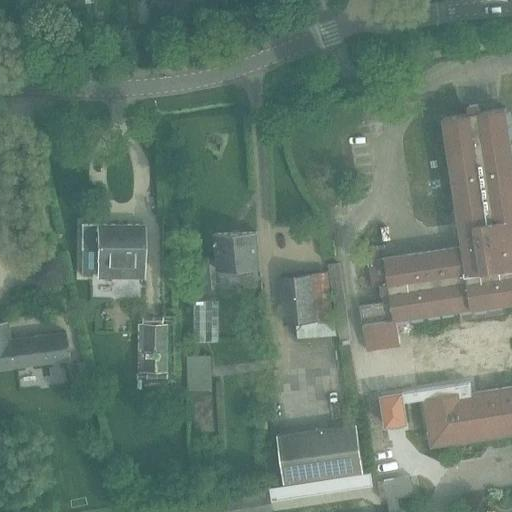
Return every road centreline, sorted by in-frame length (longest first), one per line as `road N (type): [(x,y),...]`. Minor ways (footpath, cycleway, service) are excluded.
road 1 (tertiary): [(370,16),(213,77),(117,91),(0,81)]
road 2 (tertiary): [(370,16),(511,4)]
